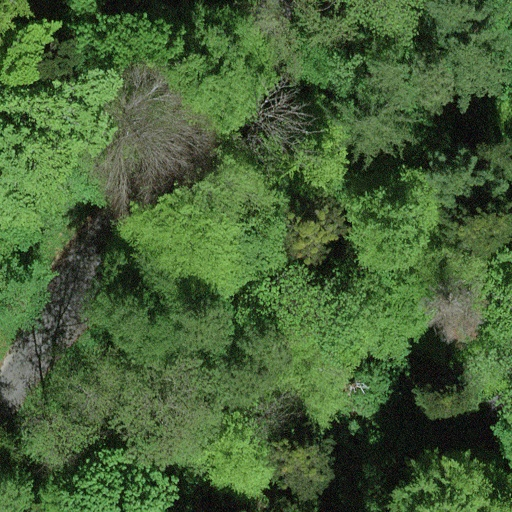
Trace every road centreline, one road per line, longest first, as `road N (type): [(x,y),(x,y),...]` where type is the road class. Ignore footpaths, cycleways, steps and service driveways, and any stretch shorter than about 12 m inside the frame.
road 1 (unclassified): [(287,0),(47,337),(0,419)]
road 2 (track): [(460,511),(511,361)]
